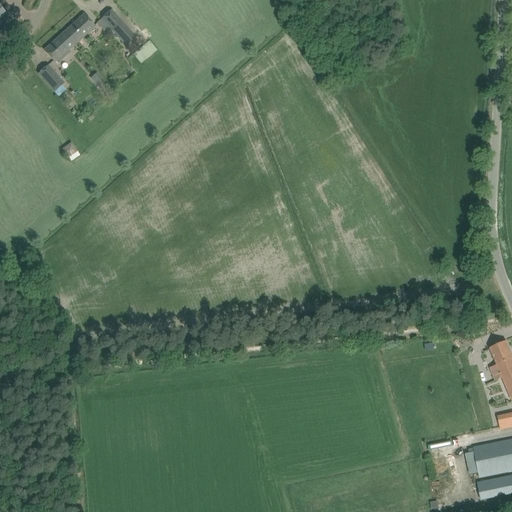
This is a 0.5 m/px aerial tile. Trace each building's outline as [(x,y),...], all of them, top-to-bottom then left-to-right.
[(111,10),(96,24),(102,31),(108,26),(126,46),(136,37),(111,10)] [(84,14),(64,33),(75,45),(95,26),(84,14)] [(75,45),(64,33),(44,51),(55,63),(75,45)] [(146,49),(133,54),(137,65),(150,60),(146,49)] [(38,74),(54,92),(64,83),(48,65),(38,74)] [(123,79),(119,74),(114,79),(123,88),(136,75),(131,71),(123,79)] [(111,87),(97,73),(90,80),(104,95),(111,87)] [(62,148),(68,158),(77,151),(71,142),(62,148)] [(496,380),(502,377),(509,375),(504,363),(511,359),(511,354),(506,341),(490,348),(497,365),(491,368),(496,380)] [(433,342),(425,344),(426,350),(434,349),(433,342)] [(509,375),(502,377),(511,400),(511,359),(504,363),(509,375)] [(511,439),(473,447),(480,477),(511,470),(511,475),(478,483),(481,500),(511,493),(511,439)]
